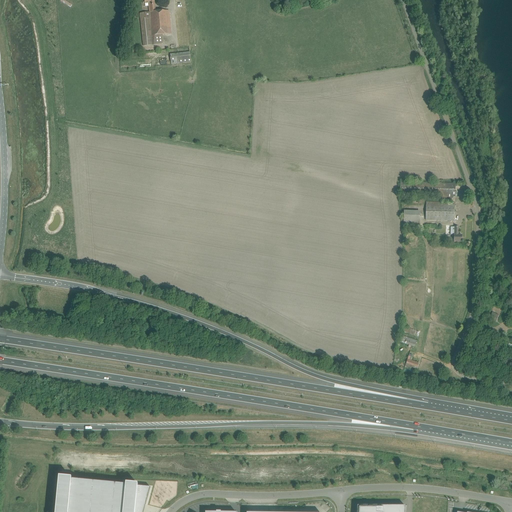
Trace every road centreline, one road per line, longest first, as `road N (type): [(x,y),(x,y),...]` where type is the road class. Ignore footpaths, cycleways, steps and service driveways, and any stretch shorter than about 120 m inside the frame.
road 1 (motorway): [(427,406),(319,377),(155,308),(0,276)]
road 2 (unclassified): [(511,382),(455,367),(474,303),(477,205),(402,0)]
road 3 (motorway): [(427,406),(0,339)]
road 4 (motorway): [(0,360),(413,425)]
road 5 (motorway): [(0,422),(413,425)]
road 6 (residential): [(340,490),(205,493),(170,511)]
road 7 (residential): [(511,501),(426,488),(340,490)]
road 8 (primary): [(0,245),(0,100)]
